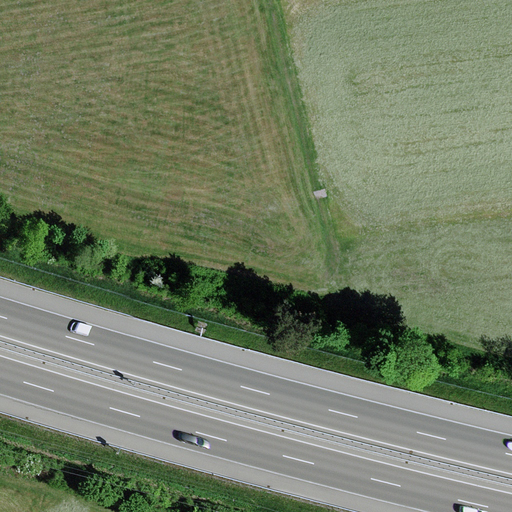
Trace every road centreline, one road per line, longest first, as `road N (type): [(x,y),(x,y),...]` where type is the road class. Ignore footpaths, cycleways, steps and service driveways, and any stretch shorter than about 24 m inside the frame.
road 1 (motorway): [(511,456),(0,318)]
road 2 (motorway): [(0,376),(511,511)]
